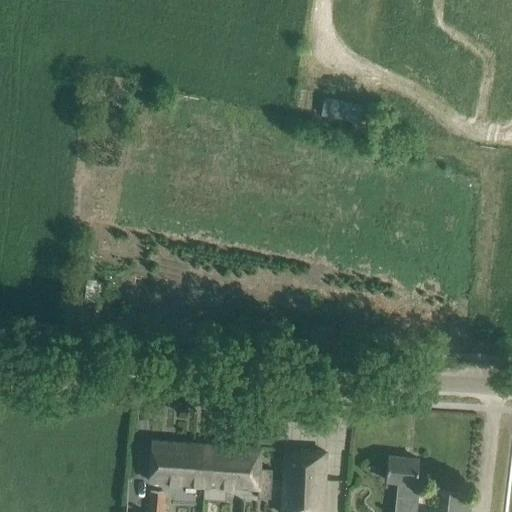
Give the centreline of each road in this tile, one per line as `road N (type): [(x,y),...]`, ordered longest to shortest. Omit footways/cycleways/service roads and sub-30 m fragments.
road 1 (secondary): [(0,361),(511,388)]
road 2 (track): [(472,387),(492,198),(483,169),(378,134),(365,118)]
